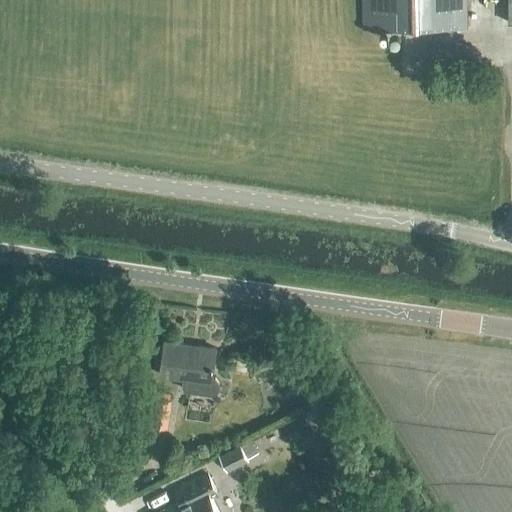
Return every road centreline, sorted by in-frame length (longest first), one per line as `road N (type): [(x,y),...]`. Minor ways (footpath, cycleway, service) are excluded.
road 1 (unclassified): [(511,244),(0,165)]
road 2 (tertiary): [(435,318),(0,256)]
road 3 (track): [(0,302),(117,511)]
